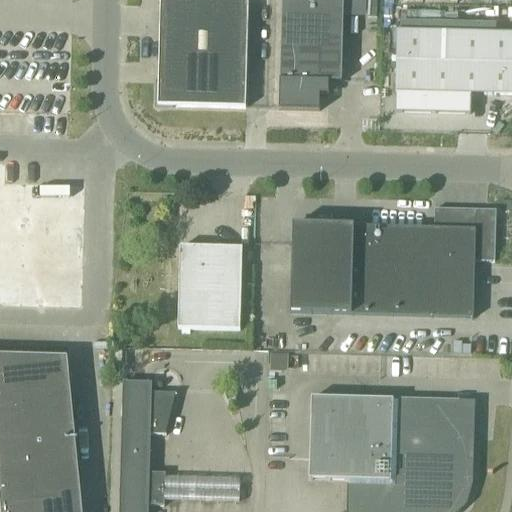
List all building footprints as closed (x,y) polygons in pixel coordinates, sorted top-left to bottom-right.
[(248,0),(248,14),(265,14),(265,0),(248,0)] [(245,111),(247,3),(160,1),(157,108),(245,111)] [(279,83),(278,113),(319,114),(319,98),(328,98),(328,85),(341,85),(343,5),(281,4),(279,83)] [(396,34),(394,115),(470,117),(470,97),(471,97),(491,97),(491,96),(511,96),(511,36),(396,34)] [(0,307),(80,309),(82,189),(3,187),(3,166),(0,166),(0,307)] [(290,316),(350,317),(472,321),(474,264),(494,265),(495,223),(485,213),(433,211),(433,231),(352,229),(293,228),(290,316)] [(129,330),(177,332),(179,250),(131,248),(129,330)] [(239,333),(241,251),(179,250),(177,332),(239,333)] [(0,511),(81,511),(66,360),(0,358),(0,511)] [(165,438),(175,396),(151,395),(151,386),(135,385),(122,385),(118,511),(147,511),(148,507),(164,507),(165,476),(148,476),(149,437),(165,438)] [(470,486),(472,405),(310,401),(308,482),(348,483),(347,511),(457,511),(464,506),(470,486)]
